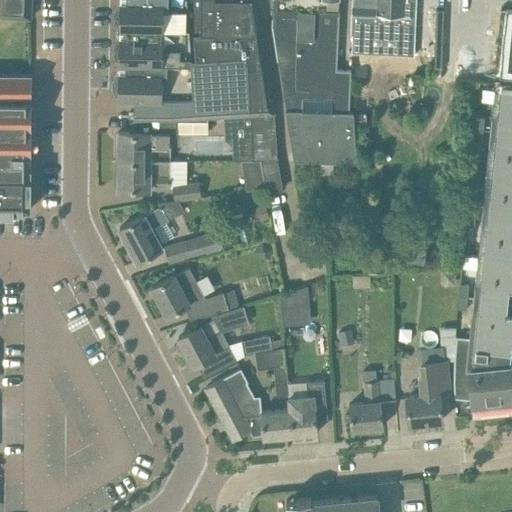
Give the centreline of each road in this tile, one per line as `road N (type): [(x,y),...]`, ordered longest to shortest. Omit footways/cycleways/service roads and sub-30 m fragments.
road 1 (residential): [(226,498),(249,478),(511,447)]
road 2 (unclassified): [(189,480),(193,442),(82,222)]
road 3 (unclassified): [(82,222),(77,0)]
